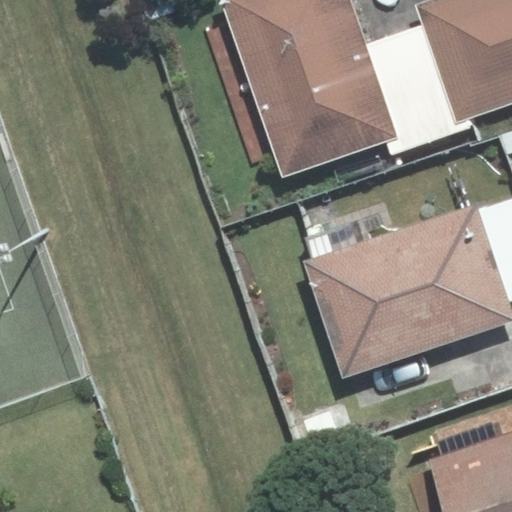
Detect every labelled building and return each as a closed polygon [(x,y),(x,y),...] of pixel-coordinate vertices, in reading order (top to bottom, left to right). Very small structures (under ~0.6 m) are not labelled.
[(180,0),(151,0),(157,17),(184,9),(180,0)] [(366,0),(237,0),(296,169),(396,134),(401,146),(440,133),(404,27),(379,36),(366,0)] [(511,0),(427,0),(434,17),(404,27),(440,133),(479,119),(476,111),(511,99),(511,0)] [(511,191),(318,254),(355,368),(511,318),(511,191)] [(351,402),(306,418),(316,443),(360,429),(351,402)] [(510,511),(511,428),(439,453),(460,511),(510,511)]
